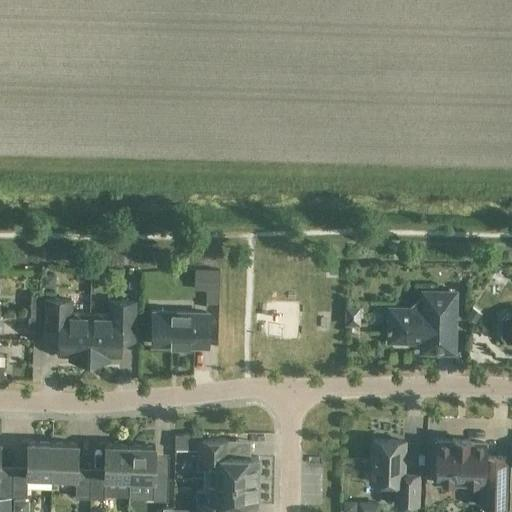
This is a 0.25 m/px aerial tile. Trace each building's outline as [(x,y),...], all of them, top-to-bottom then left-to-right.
[(194,290),(219,291),(220,270),(194,270),(194,290)] [(421,352),(438,352),(453,352),(455,292),(422,292),(422,303),(417,303),(411,309),(390,308),(389,326),(386,326),(386,329),(389,330),(389,341),(392,341),(394,344),(406,344),(409,341),(421,341),(421,352)] [(30,316),(40,316),(41,294),(31,294),(30,316)] [(89,359),(90,315),(71,314),(71,300),(45,299),(44,338),(58,338),(58,354),(69,354),(69,359),(89,359)] [(90,315),(89,359),(108,360),(108,355),(119,356),(120,340),(134,340),(135,302),(110,301),(109,315),(90,315)] [(152,312),(151,344),(208,346),(209,313),(152,312)] [(511,314),(506,314),(500,320),(500,335),(505,342),(511,342),(511,314)] [(40,316),(30,316),(28,316),(28,329),(40,329),(40,316)] [(482,483),(481,506),(505,507),(506,457),(484,457),(485,443),(470,443),(470,440),(452,439),(452,442),(437,442),(436,464),(434,464),(433,483),(453,484),(453,482),(482,483)] [(208,480),(258,481),(258,457),(227,457),(228,441),(198,440),(198,469),(208,469),(208,480)] [(373,440),(371,482),(396,483),(395,504),(417,505),(418,475),(402,475),(404,441),(373,440)] [(27,476),(51,477),(52,442),(28,442),(27,472),(13,472),(12,496),(26,496),(27,476)] [(77,443),(52,442),(51,477),(76,478),(75,498),(89,498),(90,474),(76,474),(77,443)] [(104,478),(129,479),(130,445),(105,444),(104,475),(90,474),(89,498),(104,499),(104,478)] [(130,445),(129,479),(153,480),(153,500),(167,500),(168,476),(154,476),(155,445),(130,445)] [(0,495),(12,496),(13,472),(0,471),(0,495)] [(258,481),(208,480),(208,491),(198,491),(197,511),(226,511),(227,505),(257,505),(258,481)]
